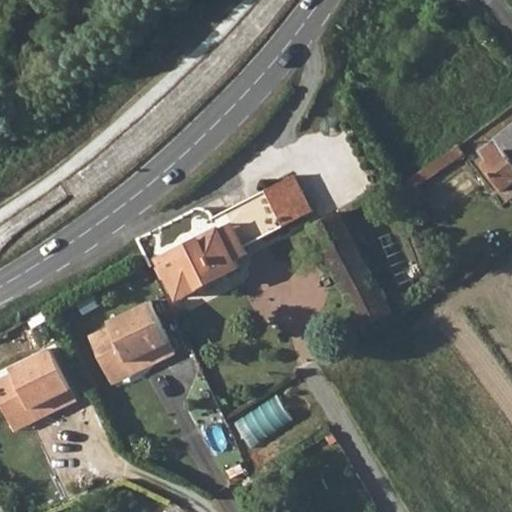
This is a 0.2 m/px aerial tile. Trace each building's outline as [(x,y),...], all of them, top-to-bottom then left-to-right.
[(504,192),(511,185),(511,127),(479,150),(487,160),(483,163),(504,192)] [(464,152),(458,143),(405,181),(408,192),(464,152)] [(232,253),(306,216),(315,211),(297,176),(215,218),(221,228),(157,262),(165,278),(169,276),(181,298),(238,266),(232,253)] [(340,213),(312,228),(364,329),(393,314),(340,213)] [(435,279),(439,289),(448,287),(444,276),(435,279)] [(87,331),(105,367),(134,353),(136,358),(148,352),(152,359),(173,348),(148,296),(107,316),(109,321),(87,331)] [(13,373),(0,379),(0,400),(9,419),(38,405),(40,410),(53,404),(56,411),(78,400),(53,348),(11,368),(13,373)] [(134,353),(105,367),(111,379),(152,359),(148,352),(136,358),(134,353)] [(38,405),(9,419),(15,431),(56,411),(53,404),(40,410),(38,405)]
